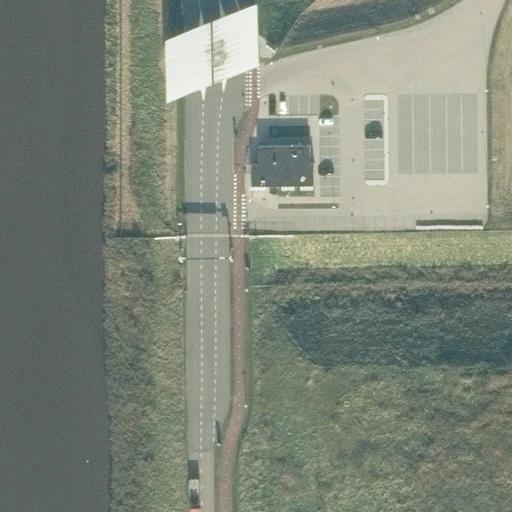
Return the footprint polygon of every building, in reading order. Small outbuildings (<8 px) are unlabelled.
[(259,1),(168,37),(170,99),(261,63),(259,1)] [(164,131),(164,89),(123,89),(122,114),(127,114),(127,128),(142,129),(142,131),(164,131)] [(311,100),(272,101),(272,112),(312,112),(311,100)] [(260,144),(260,155),(260,162),(253,162),(253,185),(271,185),(271,192),(279,192),(279,185),(315,184),(315,162),(312,162),(311,144),(264,144),(260,144)] [(511,511),(511,349),(292,350),(292,511),(511,511)]
